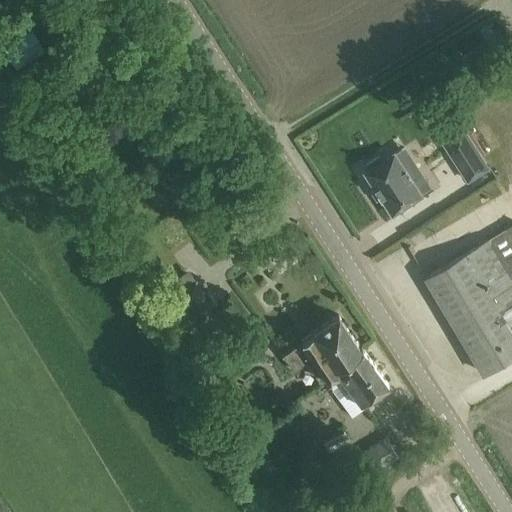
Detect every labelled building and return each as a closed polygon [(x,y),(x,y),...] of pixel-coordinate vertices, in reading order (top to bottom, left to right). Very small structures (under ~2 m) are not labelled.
[(31,28),(4,47),(19,69),(46,50),(31,28)] [(462,128),(442,141),(460,168),(480,155),(462,128)] [(413,181),(395,152),(381,161),(379,157),(366,165),(368,169),(365,171),(392,213),(422,194),(420,191),(427,186),(420,176),(413,181)] [(511,225),(490,238),(426,276),(483,373),(511,355),(511,225)] [(192,321),(218,304),(207,289),(205,291),(198,280),(178,294),(184,303),(181,304),(192,321)] [(346,357),(361,348),(338,314),(313,333),(313,334),(303,341),(284,355),(296,372),(314,358),(317,363),(312,367),(322,381),(328,377),(329,380),(339,373),(337,370),(349,362),(346,357)] [(362,347),(361,348),(346,357),(349,362),(337,370),(339,373),(342,377),(340,382),(346,390),(351,389),(361,403),(388,383),(362,347)] [(331,450),(350,441),(344,430),(323,441),(328,452),(331,450)] [(359,478),(399,457),(388,436),(356,453),(350,441),(331,450),(345,476),(355,470),(359,478)] [(304,506),(305,500),(301,495),(295,494),(290,498),(289,504),(293,509),(299,510),(304,506)]
